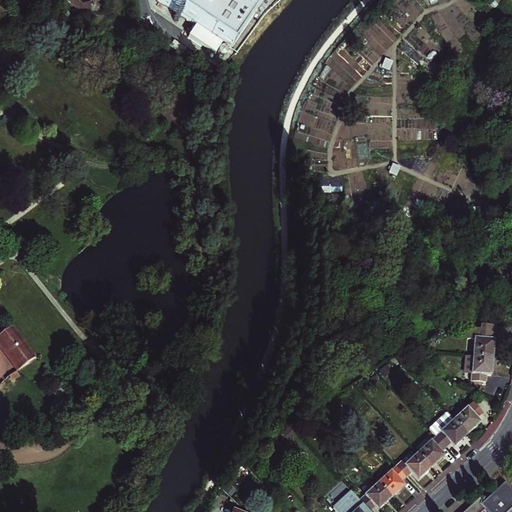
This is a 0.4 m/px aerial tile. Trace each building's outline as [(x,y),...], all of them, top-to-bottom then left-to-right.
[(111,0),(116,4),(119,0),(82,0),(82,1),(81,0),(68,0),(67,1),(96,27),(103,19),(96,13),(107,0),(111,0)] [(263,8),(251,0),(162,0),(159,5),(232,54),(263,8)] [(0,304),(9,298),(1,286),(0,286),(0,304)] [(0,336),(0,346),(18,370),(37,356),(15,326),(0,336)] [(475,328),(473,356),(492,358),(494,330),(475,328)] [(492,358),(473,356),(471,380),(485,382),(485,374),(490,375),(492,358)] [(63,398),(65,396),(58,389),(53,395),(58,399),(60,396),(63,398)] [(454,421),(467,435),(480,423),(477,419),(482,414),(472,404),(454,421)] [(467,435),(454,421),(447,413),(429,430),(436,437),(446,448),(451,443),(454,447),(467,435)] [(440,453),(446,448),(436,437),(418,454),(431,468),(444,456),(440,453)] [(431,468),(418,454),(405,466),(402,463),(396,468),(406,478),(411,473),(418,480),(431,468)] [(396,468),(378,485),(391,499),(404,486),(401,482),(406,478),(396,468)] [(485,511),(486,511),(510,511),(511,511),(511,490),(506,483),(487,501),(483,497),(466,511),(485,511)] [(378,485),(360,501),(369,511),(375,506),(378,510),(391,499),(378,485)] [(331,507),(335,511),(344,511),(358,499),(350,490),(331,507)] [(358,510),(356,511),(368,511),(369,511),(360,501),(354,506),(358,510)]
